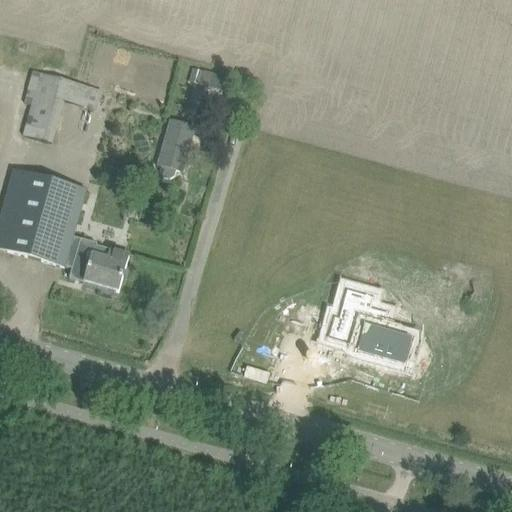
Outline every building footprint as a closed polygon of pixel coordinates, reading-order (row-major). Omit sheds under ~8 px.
[(189,85),(198,88),(199,87),(199,86),(202,75),(193,72),(189,85)] [(199,86),(199,87),(228,95),(232,81),(218,77),(203,72),(200,81),(199,86)] [(117,97),(31,73),(17,131),(22,133),(21,139),(52,145),(64,104),(86,110),(87,107),(98,110),(99,106),(113,110),(117,97)] [(158,176),(175,180),(177,173),(182,175),(187,160),(194,162),(200,141),(193,139),(195,130),(170,123),(157,167),(161,168),(158,176)] [(0,251),(65,270),(65,269),(72,240),(85,192),(14,172),(0,221),(0,251)] [(142,220),(149,222),(152,211),(145,209),(142,220)] [(174,232),(169,248),(159,245),(158,255),(179,261),(184,235),(174,232)] [(108,261),(95,257),(98,248),(72,240),(65,269),(86,275),(84,284),(118,294),(128,258),(110,253),(108,261)] [(326,344),(357,353),(356,357),(404,371),(411,347),(381,338),(386,320),(369,315),(373,303),(345,296),(337,324),(332,323),(326,344)]
